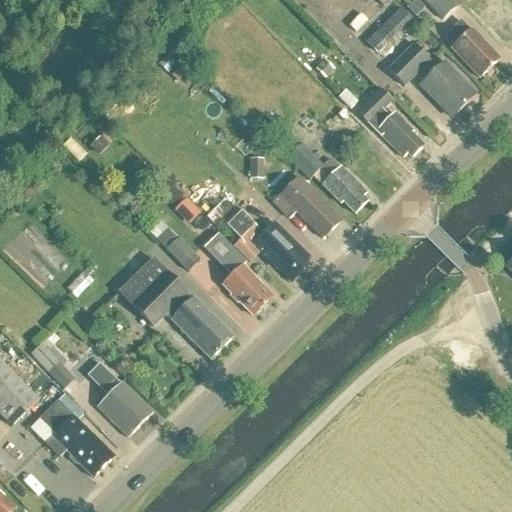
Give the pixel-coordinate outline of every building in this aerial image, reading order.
[(372,0),(384,11),(392,2),(390,0),(372,0)] [(450,0),(429,0),(424,5),(443,24),(458,8),(450,0)] [(511,13),(504,5),(495,14),(480,0),(476,0),(468,9),(483,24),(483,25),(511,53),(511,13)] [(369,25),(382,12),(374,4),(349,29),(355,36),(367,24),(369,25)] [(400,12),(366,47),(383,64),(417,29),(400,12)] [(451,53),(479,81),(499,62),(472,33),(470,35),(460,24),(450,34),(460,44),(451,53)] [(411,48),(385,74),(402,91),(428,65),(411,48)] [(324,79),(332,71),(325,64),(316,72),(324,79)] [(420,89),(452,121),(475,99),(443,67),(420,89)] [(407,157),(411,162),(423,150),(411,138),(413,136),(394,116),(389,121),(382,113),(392,103),(381,91),(356,116),(380,140),(381,139),(403,161),(407,157)] [(354,218),(367,205),(363,201),(367,197),(340,170),(328,182),(320,173),(323,170),(292,139),(279,152),(309,183),(313,180),(341,208),(343,206),(354,218)] [(97,156),(106,147),(99,140),(90,149),(97,156)] [(249,182),(262,183),(263,162),(250,161),(249,182)] [(323,242),(341,224),(300,181),(274,205),(290,222),(297,215),(323,242)] [(190,225),(203,213),(187,197),(174,209),(190,225)] [(244,249),(248,245),(274,271),(276,269),(287,281),(291,277),(295,281),(307,269),(303,265),(308,260),(275,227),(263,239),(236,212),(235,213),(224,203),(206,221),(216,232),(222,226),(244,249)] [(178,241),(167,253),(188,274),(199,263),(178,241)] [(198,347),(212,361),(232,342),(155,265),(121,299),(153,330),(166,317),(172,323),(197,348),(198,347)] [(273,301),(241,269),(222,288),(254,320),(273,301)] [(67,375),(42,349),(31,359),(56,385),(67,375)] [(39,404),(0,364),(0,420),(11,432),(39,404)] [(97,410),(127,440),(152,416),(99,367),(87,379),(107,400),(97,410)] [(66,453),(93,480),(113,460),(58,406),(41,423),(56,438),(47,448),(59,460),(66,453)] [(0,511),(15,511),(0,497),(0,511)]
